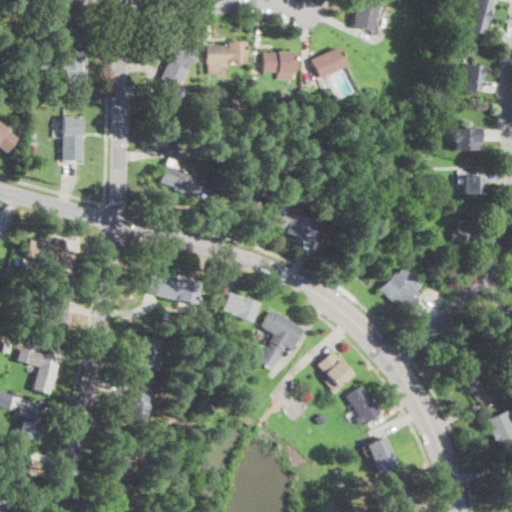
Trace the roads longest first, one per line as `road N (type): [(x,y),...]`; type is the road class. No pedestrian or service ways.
road 1 (residential): [(53,511),(115,240),(119,0)]
road 2 (tertiary): [(457,511),(423,407),(355,320),(276,269),(117,221)]
road 3 (tertiary): [(392,361),(471,295),(505,247),(511,227),(511,51)]
road 4 (residential): [(119,4),(299,3)]
road 5 (residential): [(117,221),(0,188)]
